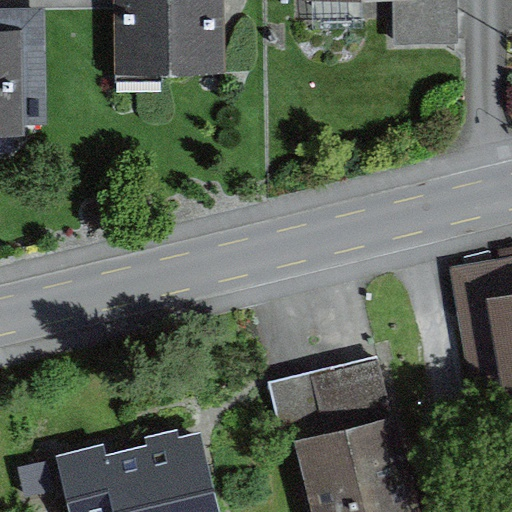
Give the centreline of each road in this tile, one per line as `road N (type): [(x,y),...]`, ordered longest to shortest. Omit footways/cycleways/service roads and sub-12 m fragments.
road 1 (unclassified): [(0,316),(489,196)]
road 2 (unclassified): [(489,196),(486,0)]
